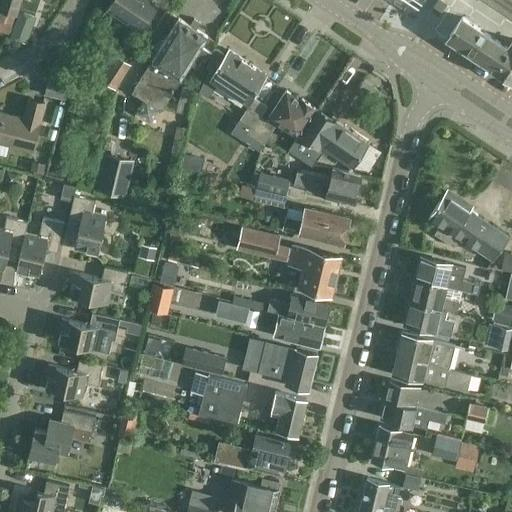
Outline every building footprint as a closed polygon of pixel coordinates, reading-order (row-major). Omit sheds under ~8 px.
[(21,0),(0,0),(0,1),(0,8),(17,14),(21,0)] [(131,46),(159,4),(152,0),(112,0),(98,22),(103,25),(112,12),(135,27),(125,42),(131,46)] [(392,0),(408,10),(414,0),(392,0)] [(0,8),(0,20),(14,24),(17,14),(0,8)] [(148,64),(132,89),(160,108),(189,64),(199,70),(210,52),(200,46),(201,44),(207,35),(178,17),(151,59),(160,65),(157,70),(148,64)] [(511,44),(509,49),(463,19),(450,38),(511,79),(511,44)] [(16,22),(13,34),(26,38),(30,26),(16,22)] [(247,100),(265,73),(228,49),(214,71),(210,68),(207,73),(202,87),(210,92),(218,80),(247,100)] [(116,88),(131,62),(115,53),(100,79),(116,88)] [(340,54),(312,99),(327,109),(356,64),(340,54)] [(49,81),(46,95),(67,101),(70,86),(49,81)] [(364,81),(357,91),(369,98),(375,88),(364,81)] [(183,86),(176,111),(188,114),(195,90),(183,86)] [(258,114),(247,131),(263,142),(277,120),(299,134),(316,107),(302,98),(286,88),(269,116),(270,117),(267,121),(258,114)] [(223,144),(234,152),(258,114),(265,104),(253,96),(239,117),(240,118),(223,144)] [(45,103),(29,99),(24,119),(0,112),(0,142),(33,150),(45,103)] [(368,142),(316,107),(299,134),(300,135),(290,151),(304,161),(309,155),(316,160),(325,147),(353,165),(368,142)] [(168,173),(178,175),(186,128),(176,126),(168,173)] [(124,192),(132,159),(108,153),(100,186),(124,192)] [(33,161),(30,171),(43,174),(46,165),(33,161)] [(181,178),(196,181),(198,172),(193,171),(195,163),(185,161),(181,178)] [(332,166),(330,177),(297,169),(294,182),(307,185),(306,190),(353,201),(360,173),(332,166)] [(260,172),(257,184),(287,192),(290,179),(260,172)] [(8,173),(6,182),(15,184),(17,176),(8,173)] [(64,184),(60,200),(72,203),(74,194),(76,187),(64,184)] [(257,184),(257,185),(256,188),(245,186),(244,189),(248,194),(247,197),(254,199),(253,199),(284,206),(287,192),(257,184)] [(492,222),(491,223),(444,192),(429,216),(440,223),(434,233),(454,246),(460,236),(466,241),(492,259),(509,234),(492,222)] [(80,221),(74,248),(85,251),(85,249),(98,252),(106,215),(92,212),(95,199),(74,194),(72,203),(69,218),(80,221)] [(305,205),(305,208),(302,219),(285,215),(282,227),(299,231),(299,233),(343,243),(350,216),(305,205)] [(4,229),(0,228),(0,268),(4,270),(10,242),(22,245),(26,232),(25,232),(28,221),(7,216),(4,229)] [(39,235),(26,232),(22,245),(16,268),(15,268),(15,269),(28,272),(28,274),(39,276),(45,249),(57,251),(64,222),(43,217),(42,223),(39,235)] [(241,225),(236,248),(286,260),(289,246),(278,243),(280,234),(241,225)] [(170,227),(168,237),(178,240),(180,230),(170,227)] [(342,256),(341,255),(293,244),(289,263),(303,266),(299,285),(332,293),(342,256)] [(144,248),(142,258),(152,261),(155,250),(144,248)] [(462,279),(465,265),(419,254),(414,277),(446,285),(445,286),(477,293),(480,283),(462,279)] [(164,264),(160,282),(173,285),(177,267),(164,264)] [(73,283),(70,295),(108,303),(111,289),(123,291),(128,270),(104,265),(102,277),(74,271),(71,282),(73,283)] [(414,277),(409,299),(447,308),(456,311),(459,300),(443,296),(445,286),(446,285),(414,277)] [(157,310),(163,286),(153,284),(148,308),(157,310)] [(281,301),(278,312),(325,324),(330,301),(293,292),(291,303),(281,301)] [(234,295),(232,303),(235,304),(263,310),(265,302),(234,295)] [(447,308),(409,299),(404,322),(451,333),(454,319),(445,317),(447,308)] [(219,300),(216,314),(232,317),(235,304),(232,303),(219,300)] [(511,308),(500,306),(496,321),(511,325),(511,322),(511,308)] [(61,329),(58,342),(106,352),(109,338),(115,339),(120,318),(92,312),(90,324),(62,318),(59,329),(61,329)] [(278,312),(274,330),(273,334),(283,336),(320,345),(325,324),(278,312)] [(489,339),(491,320),(481,319),(478,338),(489,339)] [(498,326),(494,348),(506,350),(510,329),(498,326)] [(402,330),(396,353),(450,366),(456,343),(402,330)] [(267,341),(260,370),(289,377),(287,384),(309,389),(318,353),(287,345),(267,341)] [(188,346),(184,363),(223,373),(227,356),(188,346)] [(450,366),(396,353),(392,371),(446,384),(452,384),(467,388),(470,374),(449,368),(450,366)] [(48,376),(45,388),(82,396),(85,382),(98,385),(103,363),(79,358),(77,370),(49,364),(46,375),(48,376)] [(230,364),(228,374),(248,379),(251,369),(230,364)] [(500,366),(498,373),(506,376),(508,369),(500,366)] [(120,370),(118,376),(121,381),(127,382),(130,372),(120,370)] [(208,373),(208,375),(195,371),(190,390),(203,394),(198,412),(238,422),(248,383),(208,373)] [(390,379),(386,397),(416,404),(420,386),(390,379)] [(298,433),(307,398),(276,390),(272,407),(281,409),(276,427),(298,433)] [(382,415),(427,426),(429,417),(445,421),(447,412),(416,404),(386,397),(382,415)] [(485,421),(489,407),(470,402),(467,416),(485,421)] [(33,434),(28,457),(55,463),(58,451),(68,453),(72,437),(90,441),(96,416),(63,409),(61,421),(49,418),(46,430),(40,428),(38,435),(33,434)] [(372,459),(405,467),(414,431),(380,423),(372,459)] [(253,448),(243,446),(239,462),(283,473),(291,440),(257,431),(253,448)] [(462,439),(438,433),(433,451),(457,457),(461,443),(462,439)] [(235,460),(239,445),(228,442),(224,457),(235,460)] [(457,457),(455,468),(473,472),(479,448),(461,443),(457,457)] [(222,464),(220,475),(232,478),(234,466),(222,464)] [(419,488),(422,477),(406,472),(403,484),(419,488)] [(231,483),(224,511),(226,511),(275,511),(276,511),(275,510),(275,509),(275,508),(274,507),(279,487),(278,487),(280,480),(263,476),(261,483),(241,479),(241,480),(232,478),(231,483)] [(399,508),(402,496),(397,495),(400,485),(367,477),(358,511),(393,511),(394,507),(399,508)] [(63,511),(70,484),(47,478),(44,489),(37,488),(34,500),(23,498),(19,511),(63,511)] [(79,482),(78,486),(91,488),(88,501),(99,503),(101,493),(103,494),(104,488),(79,482)] [(211,511),(213,507),(189,501),(186,511),(211,511)]
